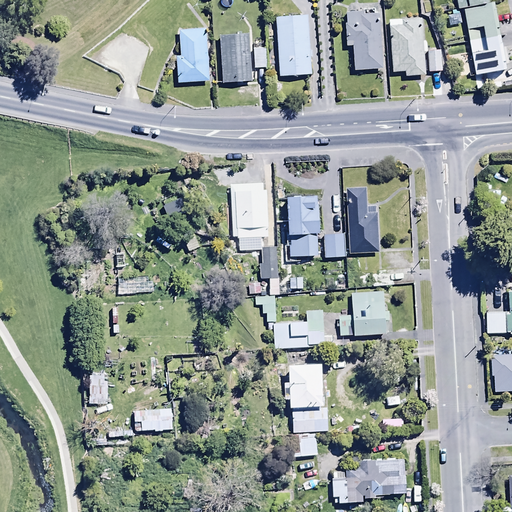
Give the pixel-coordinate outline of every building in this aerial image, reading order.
[(463,12),(489,6),(488,0),(455,0),(458,13),(463,12)] [(489,6),(463,12),(476,80),(507,74),(494,5),(489,6)] [(382,74),(378,17),(363,18),(363,14),(344,15),(346,51),(352,50),(353,76),(382,74)] [(276,21),(279,80),(310,79),(307,19),(276,21)] [(425,79),(422,22),(390,24),(393,77),(405,76),(406,80),(425,79)] [(209,85),(206,32),(178,34),(180,60),(175,60),(177,88),(209,85)] [(248,36),(220,38),(222,86),(251,84),(248,36)] [(253,50),(254,72),(265,71),(264,49),(253,50)] [(440,52),(427,53),(428,75),(440,75),(440,52)] [(130,64),(124,85),(138,88),(144,68),(130,64)] [(347,191),(348,256),(378,256),(377,208),(367,208),(366,190),(347,191)] [(249,196),(231,196),(233,242),(249,242),(249,245),(268,244),(266,196),(263,196),(263,191),(249,192),(249,196)] [(315,202),(287,203),(288,242),(286,242),(286,249),(288,249),(289,261),(316,260),(315,238),(318,238),(318,213),(315,213),(315,202)] [(182,238),(190,255),(199,250),(191,234),(182,238)] [(324,262),(345,261),(344,236),(323,237),(324,262)] [(275,249),(262,249),(262,265),(259,265),(259,282),(268,282),(268,298),(279,298),(279,269),(275,269),(275,249)] [(394,274),(371,276),(372,290),(395,289),(394,274)] [(289,280),(289,292),(302,292),(302,280),(289,280)] [(247,286),(248,297),(261,296),(260,285),(247,286)] [(511,338),(511,293),(507,294),(508,313),(485,314),(487,338),(509,337),(509,339),(511,338)] [(383,295),(351,296),(352,319),(339,319),(340,341),(385,338),(384,325),(389,324),(388,314),(384,314),(383,295)] [(273,354),(324,351),(322,314),(306,314),(306,326),(275,328),(274,299),(255,300),(255,308),(262,308),(262,318),(266,317),(267,333),(273,333),(273,354)] [(511,358),(490,359),(491,380),(493,379),(493,395),(511,394),(511,358)] [(322,412),(321,372),(288,373),(288,389),(285,389),(285,407),(291,406),(292,437),(327,437),(327,412),(322,412)] [(89,379),(89,408),(107,408),(107,379),(89,379)] [(171,413),(133,414),(135,435),(154,435),(155,437),(162,436),(162,434),(172,434),(171,413)] [(290,440),(291,460),(317,459),(316,439),(290,440)] [(405,500),(404,462),(354,465),(354,474),(347,474),(347,478),(332,478),(333,503),(334,503),(334,509),(363,508),(363,504),(376,504),(376,501),(405,500)]
